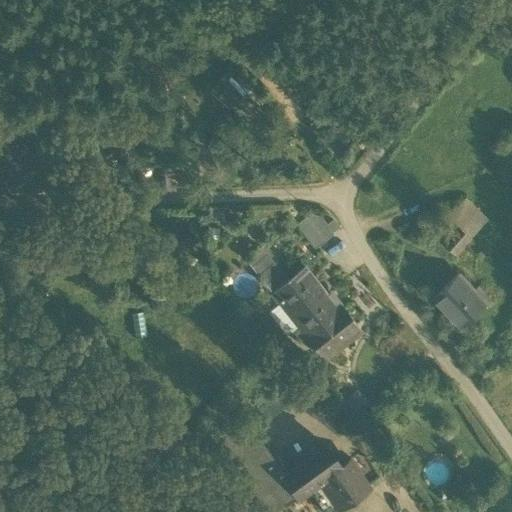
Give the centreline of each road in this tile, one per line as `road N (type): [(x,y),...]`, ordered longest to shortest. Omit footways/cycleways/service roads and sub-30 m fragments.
road 1 (residential): [(0,201),(340,193)]
road 2 (residential): [(340,193),(357,241),(511,453)]
road 3 (residential): [(494,0),(340,193)]
